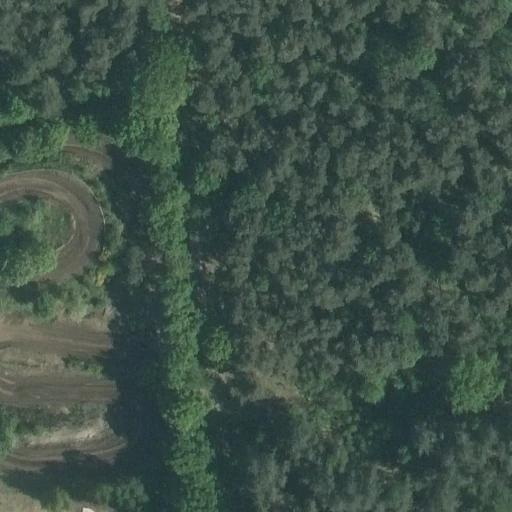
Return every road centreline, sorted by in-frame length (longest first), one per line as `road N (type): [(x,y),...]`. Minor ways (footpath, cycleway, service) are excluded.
road 1 (track): [(179,81),(226,511)]
road 2 (track): [(179,81),(0,111)]
